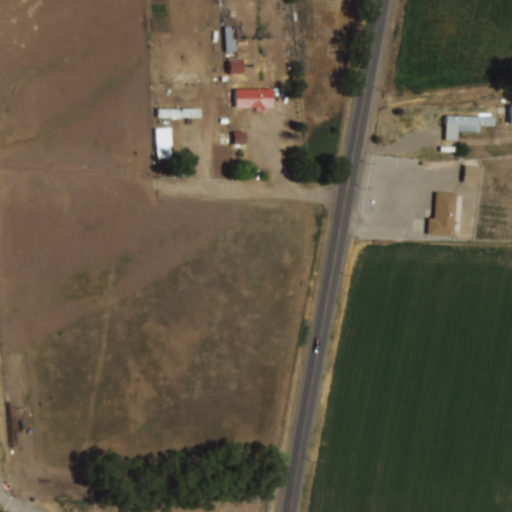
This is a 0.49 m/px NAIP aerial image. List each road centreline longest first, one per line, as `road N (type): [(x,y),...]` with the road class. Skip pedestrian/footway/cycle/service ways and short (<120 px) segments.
road 1 (primary): [(383,0),(290,511)]
road 2 (residential): [(347,195),(170,185)]
